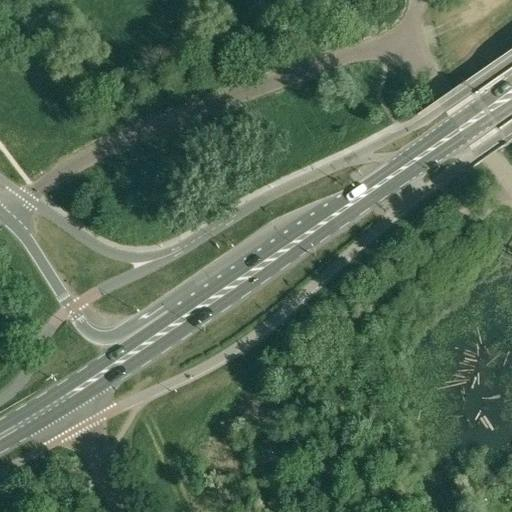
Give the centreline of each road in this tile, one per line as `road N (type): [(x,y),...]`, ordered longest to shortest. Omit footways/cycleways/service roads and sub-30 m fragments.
road 1 (unclassified): [(2,209),(151,130),(391,41),(423,37)]
road 2 (primary): [(420,155),(152,337)]
road 3 (tertiary): [(152,337),(92,334),(2,209)]
road 4 (unclassified): [(511,186),(448,92),(423,37)]
road 5 (tertiary): [(123,511),(67,395)]
